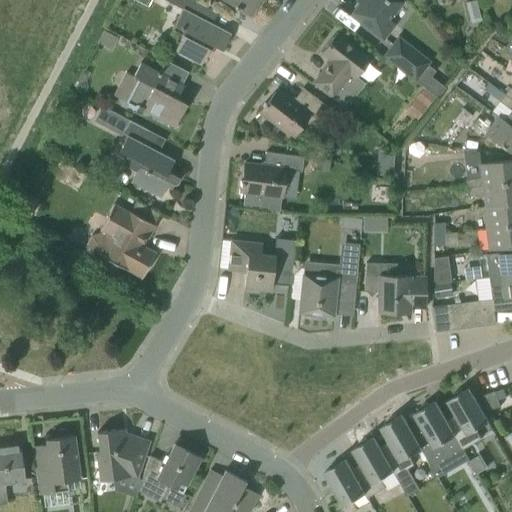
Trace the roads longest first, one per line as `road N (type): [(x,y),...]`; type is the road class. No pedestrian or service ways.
road 1 (residential): [(302,0),(219,114),(195,273)]
road 2 (unclassified): [(511,348),(394,390),(315,458),(267,471)]
road 3 (unclassified): [(195,273),(205,302),(308,342),(421,331)]
road 4 (residential): [(267,471),(131,394)]
road 5 (residential): [(195,273),(183,310),(131,394)]
road 6 (residential): [(131,394),(0,403)]
